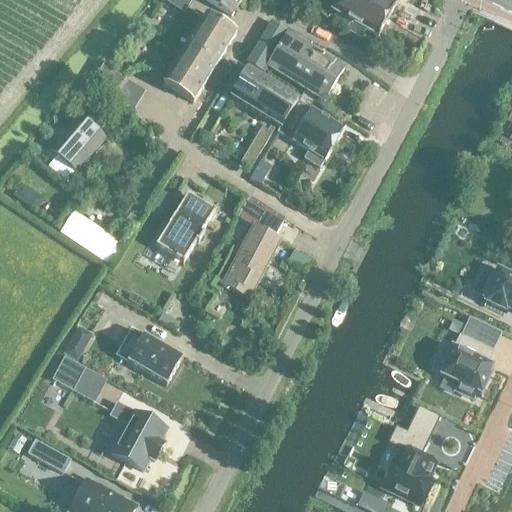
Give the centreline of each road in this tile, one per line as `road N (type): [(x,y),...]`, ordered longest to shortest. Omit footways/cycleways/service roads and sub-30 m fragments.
road 1 (unclassified): [(209,511),(466,0)]
road 2 (unknown): [(262,407),(128,324)]
road 3 (track): [(0,118),(95,0)]
road 4 (residential): [(511,398),(454,511)]
